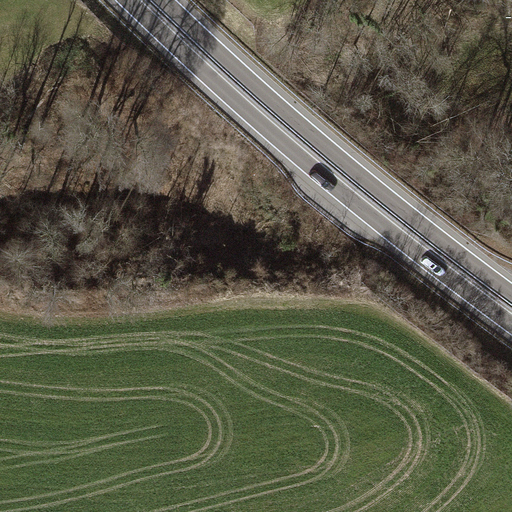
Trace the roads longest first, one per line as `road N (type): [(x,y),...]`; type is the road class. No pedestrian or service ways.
road 1 (trunk): [(127,0),(366,213),(511,325)]
road 2 (trunk): [(511,292),(322,143),(164,0)]
